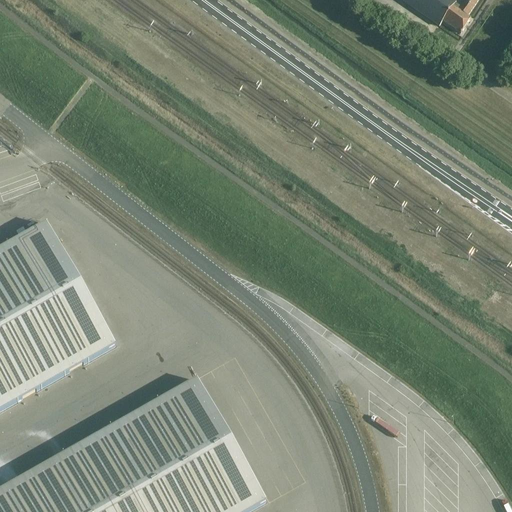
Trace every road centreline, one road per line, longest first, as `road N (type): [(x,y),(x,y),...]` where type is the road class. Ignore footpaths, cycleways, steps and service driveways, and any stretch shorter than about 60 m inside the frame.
road 1 (track): [(511,379),(0,2)]
road 2 (unclassified): [(371,511),(357,451),(300,347),(0,106)]
road 3 (secondary): [(511,219),(211,0)]
